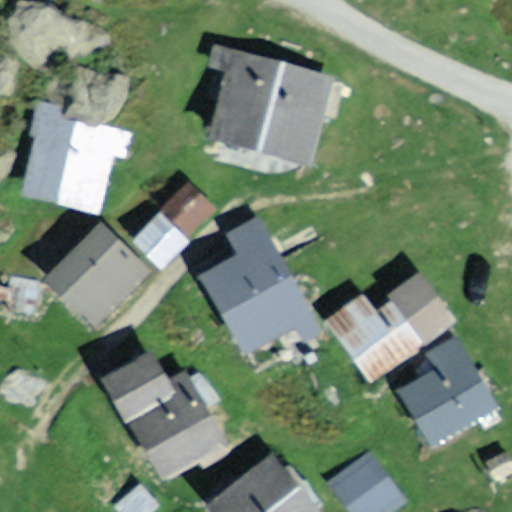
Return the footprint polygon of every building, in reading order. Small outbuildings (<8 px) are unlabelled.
[(329,77),(218,50),(215,62),(234,67),(216,138),(308,161),(329,77)] [(62,114),(41,109),(35,131),(41,132),(26,192),(94,208),(108,149),(120,152),(124,134),(61,119),(62,114)] [(188,190),(139,243),(161,262),(209,210),(188,190)] [(249,259),(211,280),(248,346),(294,320),(304,337),(316,331),(256,225),(236,236),(249,259)] [(101,230),(54,278),(95,319),(142,271),(101,230)] [(364,299),(331,322),(371,377),(411,349),(409,347),(447,320),(419,280),(393,299),(396,303),(376,317),(364,299)] [(467,353),(399,391),(435,455),(503,417),(467,353)] [(151,358),(109,380),(128,415),(170,393),(151,358)] [(220,442),(183,375),(167,384),(175,398),(132,422),(162,474),(220,442)] [(367,460),(336,485),(357,511),(380,511),(398,499),(367,460)] [(310,511),(269,462),(216,506),(220,511),(310,511)]
